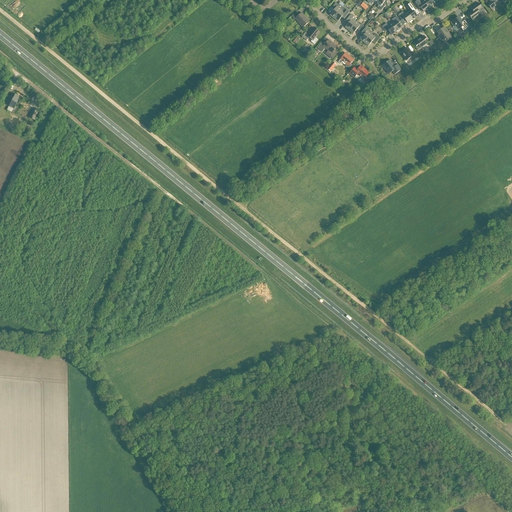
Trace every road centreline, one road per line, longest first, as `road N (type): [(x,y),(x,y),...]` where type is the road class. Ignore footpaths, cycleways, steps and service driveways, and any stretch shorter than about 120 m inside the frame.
road 1 (trunk): [(511,457),(0,34)]
road 2 (track): [(0,11),(496,414)]
road 3 (unclassified): [(465,0),(368,59),(306,0)]
road 4 (track): [(130,432),(91,363),(72,353),(0,347)]
